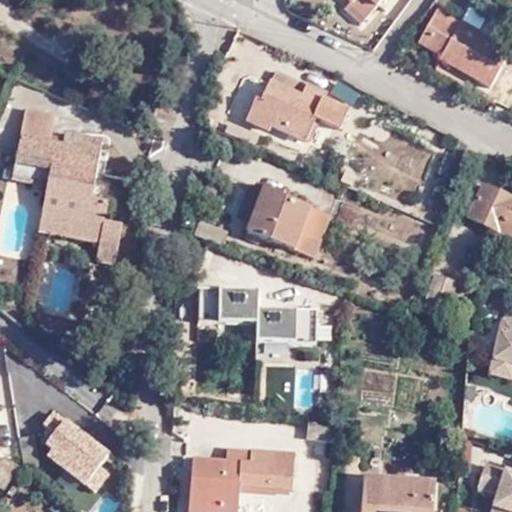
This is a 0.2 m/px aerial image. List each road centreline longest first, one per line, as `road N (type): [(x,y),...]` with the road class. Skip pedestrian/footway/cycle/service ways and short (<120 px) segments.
road 1 (residential): [(147,511),(148,308),(222,0)]
road 2 (residential): [(225,0),(511,141)]
